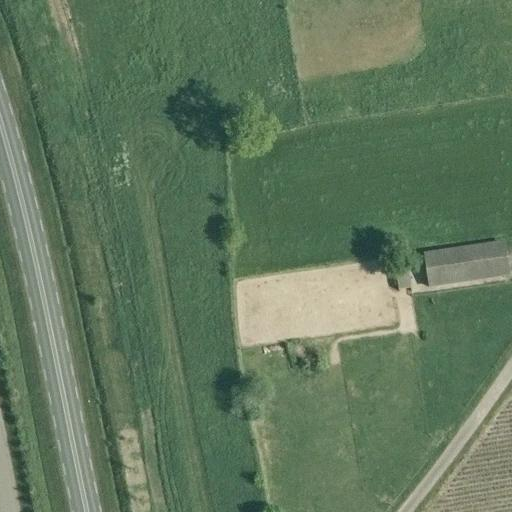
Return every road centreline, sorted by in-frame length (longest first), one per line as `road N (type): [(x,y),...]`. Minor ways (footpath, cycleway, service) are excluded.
road 1 (primary): [(86,511),(0,128)]
road 2 (unclassified): [(404,511),(511,367)]
